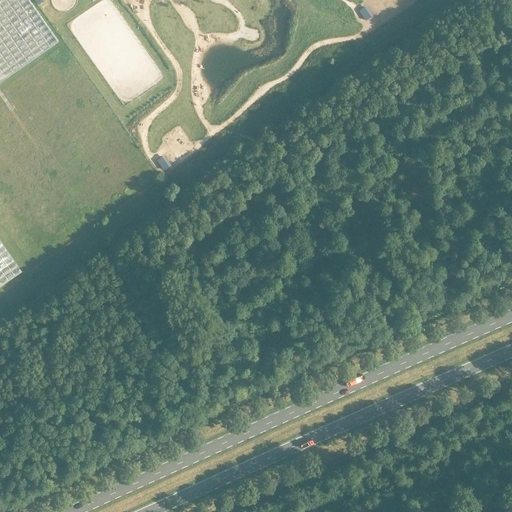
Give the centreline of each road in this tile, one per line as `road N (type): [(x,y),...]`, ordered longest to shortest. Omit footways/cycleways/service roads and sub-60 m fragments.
road 1 (trunk): [(511,316),(77,511)]
road 2 (trunk): [(154,511),(511,350)]
